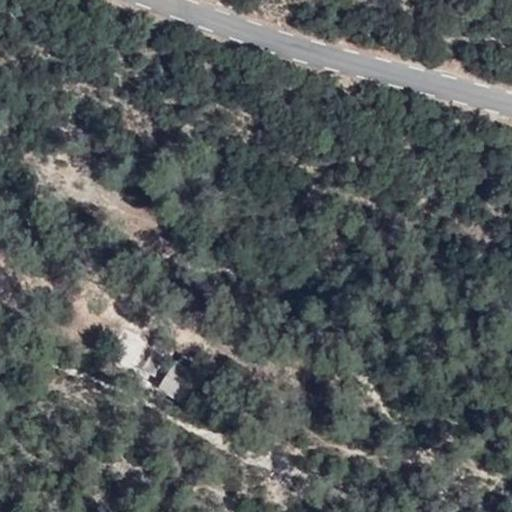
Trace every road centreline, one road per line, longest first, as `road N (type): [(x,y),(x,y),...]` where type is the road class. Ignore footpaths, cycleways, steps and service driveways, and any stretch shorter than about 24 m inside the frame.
road 1 (track): [(0,358),(349,511)]
road 2 (tertiary): [(163,0),(296,48),(511,103)]
